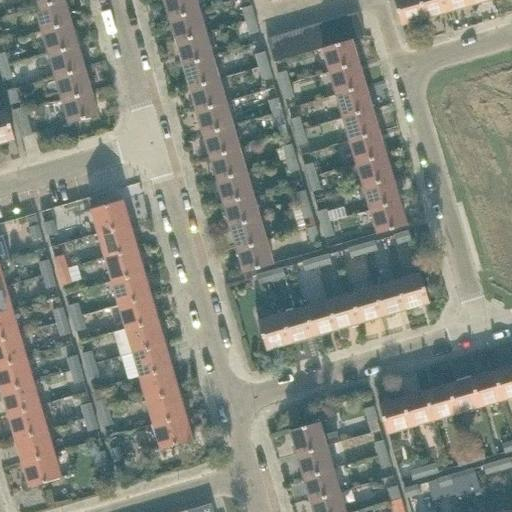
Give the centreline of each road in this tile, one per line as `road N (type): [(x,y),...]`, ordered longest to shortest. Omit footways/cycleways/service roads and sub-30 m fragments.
road 1 (residential): [(469,330),(398,72),(511,40)]
road 2 (residential): [(227,399),(151,140)]
road 3 (residential): [(227,399),(469,330)]
road 4 (residential): [(0,186),(151,140)]
road 5 (residential): [(151,140),(110,0)]
